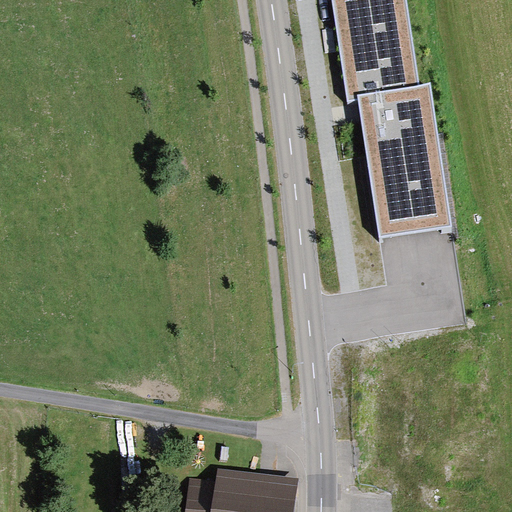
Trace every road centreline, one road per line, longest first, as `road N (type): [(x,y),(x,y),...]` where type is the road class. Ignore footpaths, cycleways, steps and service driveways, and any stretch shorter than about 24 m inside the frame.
road 1 (tertiary): [(320,511),(306,289),(268,0)]
road 2 (track): [(0,385),(318,431)]
